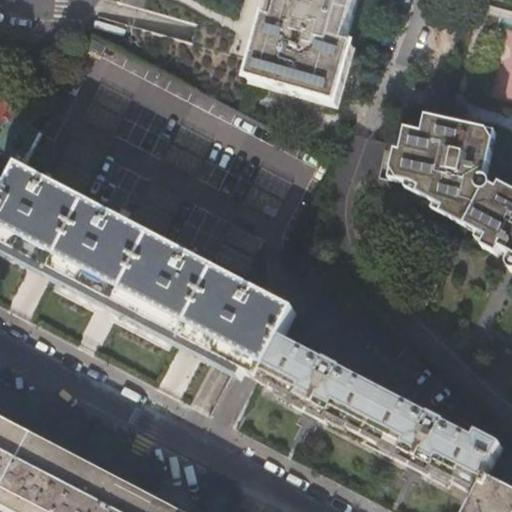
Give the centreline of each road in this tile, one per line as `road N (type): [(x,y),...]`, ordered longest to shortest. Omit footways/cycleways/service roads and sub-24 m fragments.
road 1 (residential): [(511,426),(347,271),(336,251),(332,222),(345,173),(418,30),(425,0)]
road 2 (residential): [(0,347),(313,511)]
